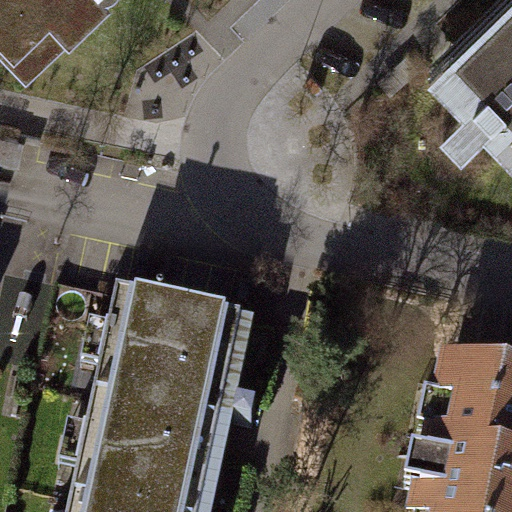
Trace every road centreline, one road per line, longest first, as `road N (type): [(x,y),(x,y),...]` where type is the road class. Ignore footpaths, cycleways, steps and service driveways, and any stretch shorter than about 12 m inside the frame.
road 1 (residential): [(511,289),(308,244),(259,225),(231,203),(212,151),(220,115),(250,74),(329,0)]
road 2 (track): [(212,151),(0,105)]
